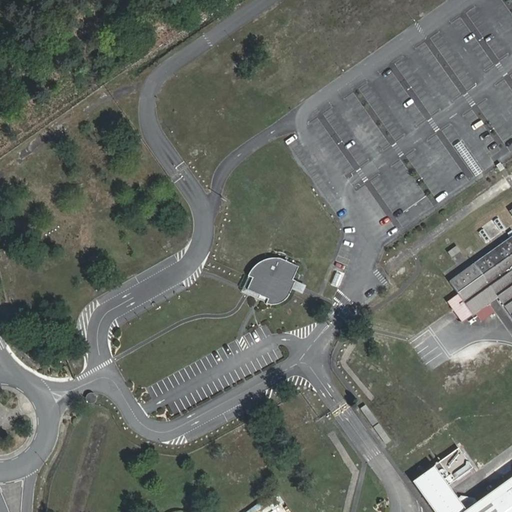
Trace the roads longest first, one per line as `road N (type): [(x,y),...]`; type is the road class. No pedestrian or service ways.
road 1 (residential): [(109,383),(102,325),(131,297),(194,261),(205,242),(201,201),(155,134),(161,74),(267,0)]
road 2 (residential): [(402,511),(400,489),(325,383),(286,374),(170,430),(148,426),(109,383)]
